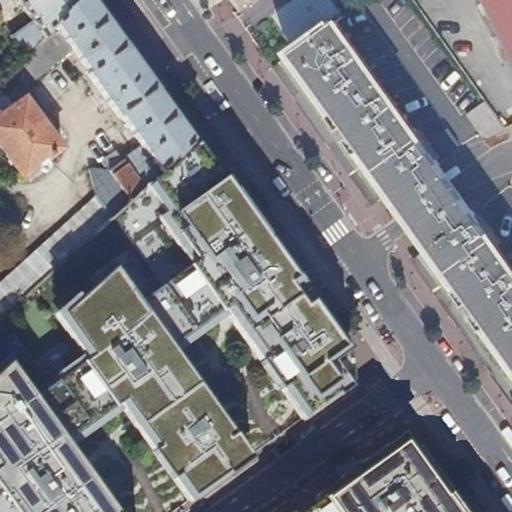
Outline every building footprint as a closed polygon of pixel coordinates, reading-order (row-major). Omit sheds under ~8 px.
[(15,0),(17,2),(14,5),(16,8),(20,6),(32,23),(11,38),(27,60),(56,27),(80,0),(15,0)] [(140,147),(160,174),(195,143),(125,47),(91,0),(80,0),(56,27),(71,50),(88,74),(87,76),(119,120),(121,118),(140,147)] [(230,0),(237,10),(239,12),(243,10),(242,8),(248,3),(249,5),(254,2),(253,0),(230,0)] [(303,1),(303,0),(298,0),(277,16),(300,48),(326,29),(323,26),(322,27),(303,1)] [(343,17),(330,0),(303,0),(303,1),(322,27),(323,26),(326,29),(335,22),(343,17)] [(511,0),(485,0),(511,54),(511,0)] [(300,48),(276,65),(309,111),(342,157),(370,197),(386,185),(399,203),(447,179),(335,22),(326,29),(300,48)] [(0,106),(19,92),(71,50),(56,27),(27,60),(0,89),(0,106)] [(0,106),(0,151),(20,180),(31,172),(35,178),(40,174),(44,174),(45,174),(48,172),(50,169),(50,166),(46,161),(61,150),(19,92),(0,106)] [(505,129),(485,101),(466,115),(484,140),(505,129)] [(428,135),(442,154),(459,145),(447,129),(428,135)] [(194,265),(160,288),(138,304),(169,350),(226,310),(304,417),(311,413),(348,387),(344,383),(341,357),(346,353),(332,331),(255,227),(195,143),(160,174),(147,186),(168,215),(162,220),(194,265)] [(160,174),(140,147),(124,158),(108,170),(104,173),(86,171),(94,198),(0,282),(0,318),(29,292),(68,258),(111,219),(147,186),(160,174)] [(103,161),(108,170),(124,158),(119,150),(103,161)] [(447,179),(399,203),(411,220),(429,245),(471,214),(456,193),(447,179)] [(168,215),(147,186),(111,219),(160,288),(194,265),(162,220),(168,215)] [(511,271),(471,214),(429,245),(436,255),(420,267),(454,315),(461,310),(477,333),(502,369),(494,375),(496,378),(511,400),(511,271)] [(169,350),(138,304),(112,272),(61,317),(89,359),(34,398),(6,365),(0,370),(0,511),(114,511),(65,443),(121,403),(191,498),(227,473),(247,458),(169,350)] [(303,511),(446,511),(400,445),(303,511)]
